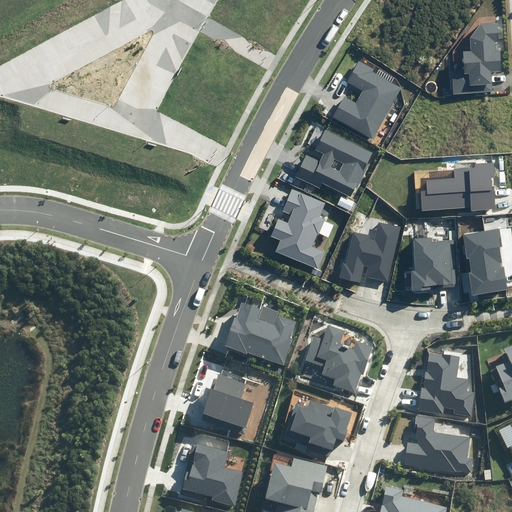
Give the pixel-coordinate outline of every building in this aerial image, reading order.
[(498,23),(481,24),(471,38),(472,51),(463,52),(464,68),(452,69),(454,94),(492,91),(491,72),(501,71),(500,49),(495,49),(495,42),(499,42),(498,23)] [(333,117),(373,139),(401,88),(372,72),(374,68),(360,61),(347,83),(362,91),(356,102),(345,96),(333,117)] [(315,149),(324,153),(320,161),(307,154),(296,177),(319,189),(322,183),(351,197),(355,187),(358,189),(369,167),(366,165),(372,153),(324,130),(315,149)] [(421,192),(422,210),(470,207),(470,211),(496,209),(493,162),(475,163),(475,167),(454,169),(454,178),(426,180),(427,192),(421,192)] [(276,251),(318,269),(325,252),(312,246),(317,234),(319,235),(326,220),(320,217),(326,203),(292,189),(283,211),(291,215),(288,223),(279,219),(271,236),(280,240),(276,251)] [(339,278),(361,283),(364,266),(368,267),(366,277),(388,282),(401,227),(379,222),(374,239),(369,238),(370,235),(354,232),(346,264),(342,263),(339,278)] [(499,229),(463,235),(467,259),(469,259),(471,272),(469,273),(473,296),(508,290),(504,266),(500,267),(499,263),(502,263),(499,247),(502,247),(499,229)] [(432,237),(414,238),(416,270),(411,271),(412,290),(435,289),(435,285),(442,285),(443,288),(457,287),(454,240),(432,241),(432,237)] [(247,352),(284,364),(293,339),(290,338),(296,322),(277,316),(279,312),(262,306),(261,309),(243,303),(238,318),(235,317),(225,346),(246,353),(247,352)] [(333,386),(355,393),(361,375),(363,375),(373,346),(356,340),(353,349),(340,344),(345,331),(329,325),(325,337),(315,334),(305,361),(324,368),(322,373),(336,378),(333,386)] [(511,345),(505,349),(510,361),(497,366),(503,383),(497,385),(504,403),(511,399),(511,345)] [(419,411),(444,415),(445,408),(455,410),(455,414),(471,416),(475,393),(468,392),(470,380),(456,377),(459,357),(442,354),(442,355),(429,353),(426,369),(428,370),(428,373),(426,372),(423,386),(426,387),(426,389),(422,388),(419,411)] [(201,420),(245,435),(255,403),(242,399),(247,384),(219,375),(214,390),(212,389),(201,420)] [(286,435),(333,450),(337,439),(345,441),(348,430),(346,430),(352,413),(311,400),(308,407),(296,403),(286,435)] [(407,443),(404,465),(456,473),(456,470),(470,472),(472,459),(468,458),(471,438),(432,432),(434,419),(416,417),(414,429),(417,429),(416,439),(418,440),(417,445),(407,443)] [(229,452),(193,443),(182,490),(213,497),(212,501),(234,507),(243,472),(225,468),(229,452)] [(275,511),(279,511),(313,511),(318,492),(321,493),(328,464),(294,456),(292,466),(275,462),(266,498),(277,501),(275,511)] [(404,491),(386,486),(383,503),(384,503),(384,505),(382,505),(380,511),(446,511),(448,508),(403,497),(404,491)]
